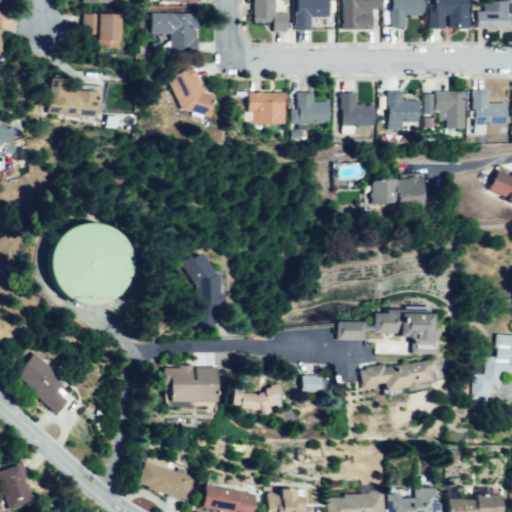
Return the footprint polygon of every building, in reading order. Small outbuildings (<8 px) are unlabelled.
[(271,0),(271,12),(282,13),(282,30),(269,31),(269,23),(251,23),(249,0),(271,0)] [(323,0),(291,0),(290,29),(305,30),(306,13),(323,14),(323,0)] [(376,0),(337,0),(337,30),(368,30),(368,7),(376,8),(376,0)] [(385,0),(385,29),(402,29),(402,14),(417,14),(417,0),(385,0)] [(431,0),(466,0),(466,29),(446,28),(446,14),(439,14),(439,28),(424,28),(424,11),(431,11),(431,0)] [(508,2),(508,27),(473,27),(473,11),(485,11),(485,2),(508,2)] [(147,14),(193,13),(193,55),(171,55),(171,34),(147,34),(147,14)] [(93,15),(92,50),(115,50),(116,16),(93,15)] [(207,118),(178,110),(159,81),(185,67),(197,89),(212,94),(207,118)] [(91,115),(47,113),(49,75),(72,76),(71,91),(93,92),(91,115)] [(468,89),(469,125),(502,124),(501,104),(483,105),(483,89),(468,89)] [(422,92),(460,92),(460,128),(448,128),(448,121),(438,121),(438,116),(423,116),(422,92)] [(293,94),(294,123),(328,122),(328,102),(309,103),(309,93),(293,94)] [(376,94),(398,93),(399,101),(416,100),(416,121),(400,121),(401,130),(387,130),(387,109),(377,109),(376,94)] [(244,95),(281,94),(282,123),(254,124),(254,110),(245,110),(244,95)] [(337,95),(338,125),(372,124),(371,104),(351,104),(351,95),(337,95)] [(0,125),(9,128),(3,143),(0,141),(0,125)] [(484,191),(511,203),(511,179),(493,171),(484,191)] [(363,180),(419,175),(422,206),(398,208),(398,199),(364,202),(363,180)] [(74,217),(90,219),(104,230),(108,236),(113,245),(116,259),(115,276),(112,285),(105,298),(94,308),(75,312),(56,303),(46,290),(40,265),(42,252),(45,242),(53,230),(63,221),(74,217)] [(211,298),(210,273),(191,248),(169,263),(185,284),(189,301),(211,298)] [(329,323),(352,322),(353,326),(365,326),(365,313),(376,313),(376,307),(394,307),(394,311),(422,311),(422,322),(428,322),(428,355),(401,355),(401,340),(386,340),(386,333),(364,334),(364,329),(352,329),(352,338),(329,338),(329,323)] [(492,334),(511,336),(511,363),(511,373),(497,372),(496,383),(485,382),(484,395),(462,394),(463,373),(480,375),(481,355),(491,356),(492,334)] [(62,401),(54,391),(60,382),(32,350),(15,375),(51,416),(62,401)] [(423,359),(374,370),(373,361),(357,365),(357,369),(350,371),(352,387),(372,382),(373,393),(406,386),(405,378),(417,376),(417,369),(424,367),(423,359)] [(209,405),(209,363),(170,362),(170,368),(153,368),(153,384),(160,384),(159,404),(209,405)] [(313,378),(291,377),(291,392),(313,392),(313,378)] [(271,381),(249,385),(224,389),(225,399),(237,397),(238,404),(252,402),(253,410),(260,409),(259,403),(275,400),(271,381)] [(141,466),(185,482),(178,500),(135,485),(141,466)] [(0,503),(0,470),(9,467),(24,503),(3,511),(0,503)] [(193,511),(198,511),(247,511),(251,494),(197,484),(193,511)] [(296,511),(297,499),(291,499),(291,487),(274,486),(274,496),(264,496),(264,511),(296,511)] [(436,489),(436,511),(383,511),(383,493),(397,493),(397,498),(411,498),(411,488),(436,489)] [(322,511),(378,511),(378,489),(365,489),(365,495),(340,495),(339,499),(322,499),(322,511)] [(496,511),(497,498),(446,496),(444,511),(496,511)]
